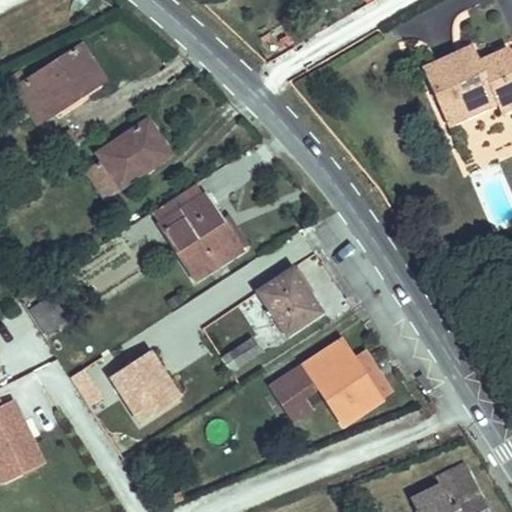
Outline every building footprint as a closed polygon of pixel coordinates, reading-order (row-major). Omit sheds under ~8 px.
[(37,124),(104,81),(81,46),(27,81),(16,88),(14,89),(37,124)] [(428,69),(451,116),(490,98),(495,108),(511,99),(511,57),(507,47),(482,59),(476,46),(428,69)] [(16,88),(27,81),(21,71),(10,78),(16,88)] [(451,116),(456,126),(495,108),(490,98),(451,116)] [(511,99),(495,108),(499,116),(511,109),(511,99)] [(511,118),(488,126),(496,154),(511,149),(511,118)] [(105,199),(170,155),(147,120),(97,154),(103,163),(87,173),(105,199)] [(159,226),(204,197),(196,184),(151,213),(159,226)] [(234,255),(215,226),(222,222),(205,196),(159,226),(195,280),(234,255)] [(245,245),(228,218),(222,222),(239,249),(245,245)] [(240,251),(222,222),(215,226),(234,255),(240,251)] [(321,312),(292,269),(258,292),(286,335),(321,312)] [(69,322),(51,295),(39,303),(57,330),(69,322)] [(183,303),(178,296),(167,302),(172,310),(183,303)] [(57,330),(39,303),(30,310),(47,336),(57,330)] [(36,325),(7,339),(24,374),(53,360),(36,325)] [(230,372),(260,352),(251,339),(221,359),(230,372)] [(366,380),(353,359),(341,341),(287,377),(289,381),(274,391),(294,421),(310,409),(302,398),(296,388),(312,378),(318,387),(344,425),(380,401),(370,386),(366,389),(362,383),(366,380)] [(152,347),(106,376),(136,424),(183,395),(152,347)] [(391,394),(364,352),(353,359),(366,380),(370,386),(380,401),(391,394)] [(87,369),(102,395),(114,388),(99,362),(87,369)] [(86,367),(68,377),(84,408),(102,399),(86,367)] [(433,390),(423,375),(417,379),(427,394),(433,390)] [(274,391),(289,381),(287,377),(271,387),(274,391)] [(302,398),(318,387),(312,378),(296,388),(302,398)] [(370,386),(366,380),(362,383),(366,389),(370,386)] [(43,464),(12,401),(0,406),(0,479),(3,484),(43,464)] [(88,408),(74,417),(109,468),(122,458),(88,408)] [(416,511),(488,511),(465,465),(436,479),(440,486),(411,500),(416,511)] [(183,500),(180,492),(161,499),(164,507),(183,500)] [(384,511),(404,511),(401,499),(382,505),(384,511)]
